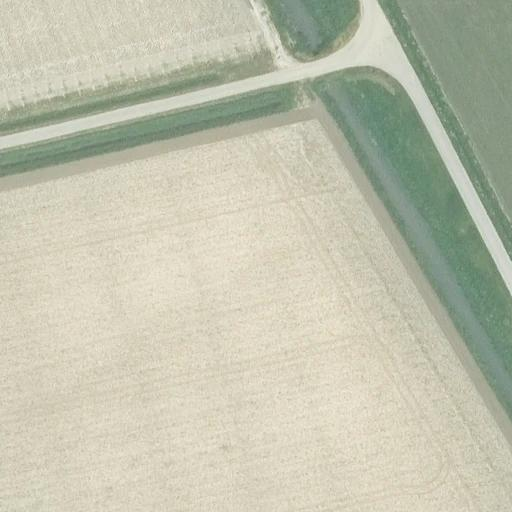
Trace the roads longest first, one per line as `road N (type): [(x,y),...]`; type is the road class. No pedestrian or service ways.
road 1 (unclassified): [(0,142),(305,71),(390,43)]
road 2 (unclassified): [(511,282),(390,43)]
